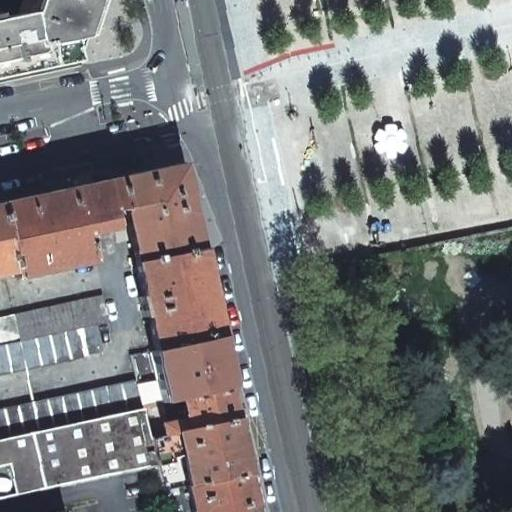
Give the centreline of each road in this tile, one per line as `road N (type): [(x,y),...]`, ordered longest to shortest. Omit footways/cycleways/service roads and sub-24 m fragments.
road 1 (residential): [(182,80),(281,511)]
road 2 (residential): [(0,116),(182,80)]
